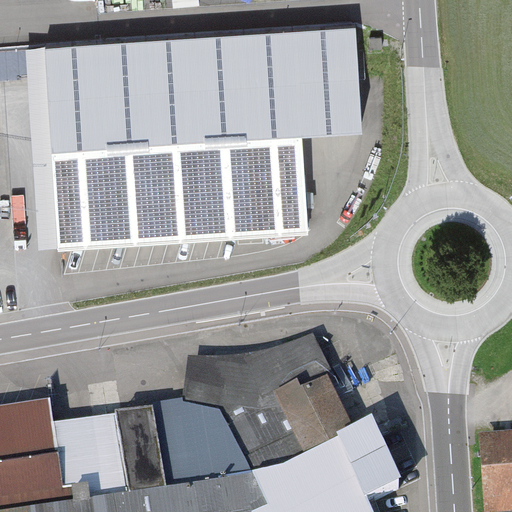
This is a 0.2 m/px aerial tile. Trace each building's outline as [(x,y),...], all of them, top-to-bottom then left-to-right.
[(356,34),(52,55),(65,251),(308,235),(301,139),(363,135),(356,34)] [(254,359),(191,362),(187,407),(223,413),(256,472),(303,452),(281,407),(337,379),(318,339),(254,359)] [(355,424),(334,382),(282,408),(303,450),(355,424)] [(53,407),(0,414),(0,470),(61,461),(53,407)] [(157,416),(121,422),(134,502),(171,496),(157,416)] [(130,486),(121,422),(57,432),(67,495),(130,486)] [(511,511),(511,436),(479,439),(483,511),(511,511)] [(257,511),(253,484),(66,511),(257,511)]
